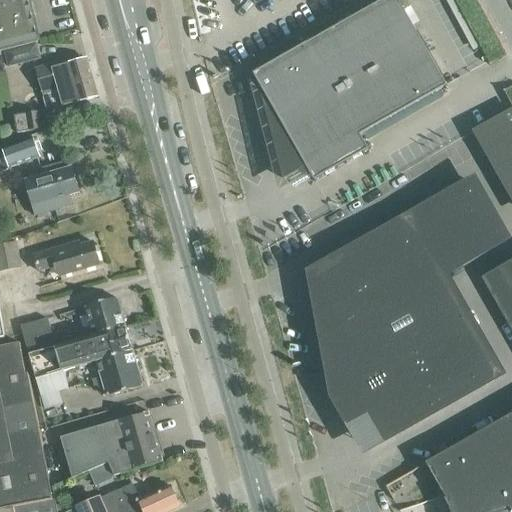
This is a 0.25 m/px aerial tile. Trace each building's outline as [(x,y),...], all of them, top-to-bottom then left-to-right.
[(27,0),(0,0),(0,52),(5,51),(9,66),(39,59),(36,44),(38,43),(27,0)] [(385,0),(350,21),(308,45),(360,136),(446,87),(447,90),(448,89),(397,0),(385,0)] [(368,151),(360,136),(308,45),(254,75),(262,89),(260,90),(284,180),(307,167),(314,181),(320,178),(318,174),(333,165),(335,169),(347,162),(345,158),(361,149),(363,153),(368,151)] [(474,52),(471,53),(476,62),(485,57),(480,48),(474,52)] [(88,62),(84,60),(64,65),(64,62),(35,70),(46,111),(98,97),(88,62)] [(440,75),(446,85),(456,79),(450,70),(440,75)] [(18,134),(27,132),(42,129),(39,112),(15,117),(18,134)] [(511,112),(481,129),(511,187),(511,112)] [(39,158),(33,139),(0,151),(0,172),(39,158)] [(31,206),(43,202),(46,213),(71,206),(68,196),(79,193),(72,168),(37,178),(39,187),(27,190),(31,206)] [(346,257),(317,274),(328,334),(440,273),(502,237),(474,187),(474,186),(473,185),(346,257)] [(0,271),(19,267),(21,267),(16,243),(0,245),(0,271)] [(71,245),(33,256),(38,272),(57,266),(60,277),(100,266),(93,243),(72,248),(71,245)] [(511,331),(511,263),(484,279),(511,331)] [(468,321),(440,273),(328,334),(339,394),(468,321)] [(94,337),(125,328),(124,324),(126,321),(125,317),(122,316),(117,299),(85,308),(94,337)] [(28,355),(56,347),(52,335),(47,319),(20,326),(28,355)] [(496,371),(468,321),(339,394),(368,446),(497,372),(496,371)] [(63,373),(97,362),(132,351),(125,328),(94,337),(56,347),(63,373)] [(0,510),(53,501),(28,375),(26,375),(20,343),(0,347),(0,510)] [(97,362),(101,378),(92,380),(95,390),(104,387),(107,397),(142,387),(136,364),(137,361),(137,357),(133,356),(132,351),(97,362)] [(63,373),(35,381),(40,397),(59,392),(68,389),(63,373)] [(114,477),(165,462),(164,457),(160,458),(147,417),(152,416),(150,411),(60,438),(72,480),(108,464),(114,477)] [(451,508),(451,509),(452,511),(511,511),(511,415),(426,464),(443,494),(447,500),(451,508)] [(169,511),(180,508),(170,487),(139,500),(132,485),(68,511),(169,511)] [(57,511),(55,500),(53,501),(0,510),(0,511),(57,511)]
